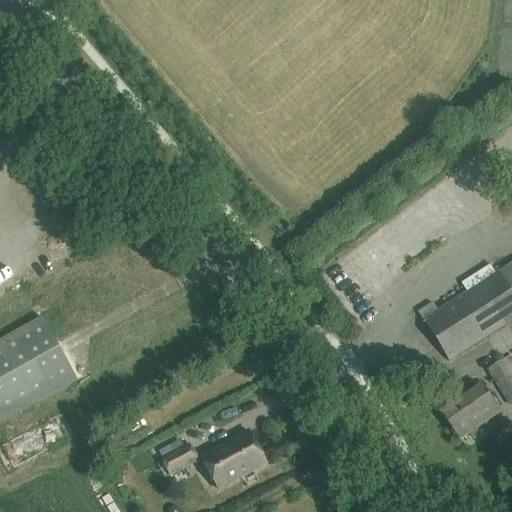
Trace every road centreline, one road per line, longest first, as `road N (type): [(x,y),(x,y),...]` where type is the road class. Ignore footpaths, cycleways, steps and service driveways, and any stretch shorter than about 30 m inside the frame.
road 1 (secondary): [(409,511),(269,310),(4,0)]
road 2 (track): [(241,511),(365,442)]
